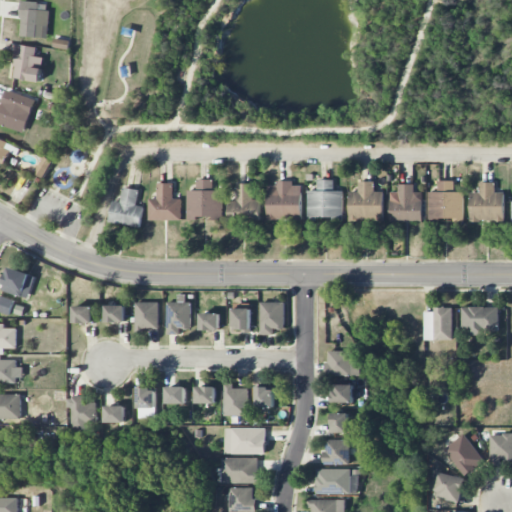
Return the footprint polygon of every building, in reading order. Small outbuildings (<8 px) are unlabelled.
[(49,38),(49,11),(44,11),(44,3),(22,2),(21,37),(49,38)] [(54,48),(69,50),(71,41),(55,39),(54,48)] [(35,56),(37,48),(17,45),(12,78),(40,83),(44,58),(35,56)] [(0,124),(23,133),(35,100),(7,90),(0,108),(0,124)] [(0,172),(10,142),(0,138),(0,172)] [(34,173),(43,178),(52,161),(44,157),(34,173)] [(223,218),(223,191),(213,191),(213,180),(197,180),(197,191),(188,191),(187,218),(223,218)] [(343,219),(343,191),(334,191),(334,180),(318,180),(317,191),(308,191),(307,220),(317,220),(317,219),(343,219)] [(455,181),(438,181),(438,192),(428,192),(428,219),(454,218),(454,222),(464,222),(463,192),(455,192),(455,181)] [(302,219),(302,186),(293,186),(293,182),(267,183),(267,220),(302,219)] [(384,192),(374,192),(374,182),(358,182),(358,192),(350,192),(349,220),(383,221),(384,192)] [(181,221),(182,199),(173,199),(173,184),(157,183),(157,199),(149,199),(148,220),(181,221)] [(504,222),(504,193),(495,193),(496,183),(480,183),(480,192),(470,192),(470,221),(504,222)] [(261,200),(253,200),(253,184),(237,184),(237,200),(229,200),(229,212),(237,213),(237,220),(260,221),(261,200)] [(422,222),(422,192),(414,192),(414,185),(398,184),(398,192),(390,192),(390,221),(422,222)] [(109,222),(140,228),(144,207),(136,206),(139,190),(123,187),(120,203),(113,201),(109,222)] [(2,290),(28,299),(36,277),(9,268),(2,290)] [(191,302),(185,302),(185,295),(177,295),(177,303),(167,302),(167,332),(180,332),(180,329),(191,330),(191,302)] [(14,300),(0,296),(0,312),(10,315),(14,300)] [(159,303),(136,302),(135,330),(159,331),(159,303)] [(285,302),(260,303),(261,335),(275,335),(275,329),(285,329),(285,302)] [(126,305),(107,305),(106,322),(125,323),(126,305)] [(93,306),(74,307),(74,323),(94,323),(93,306)] [(452,307),(434,308),(434,312),(424,312),(425,340),(453,340),(452,307)] [(499,308),(462,307),(462,328),(470,328),(470,335),(488,335),(488,331),(499,332),(499,308)] [(233,331),(251,331),(251,308),(233,309),(233,331)] [(201,330),(220,330),(220,314),(201,313),(201,330)] [(17,329),(5,329),(5,324),(0,324),(0,348),(17,349),(17,329)] [(360,377),(360,361),(351,360),(352,351),(328,351),(327,375),(360,377)] [(17,359),(0,359),(0,383),(21,383),(21,367),(17,367),(17,359)] [(248,416),(248,389),(233,389),(233,384),(225,384),(225,417),(248,416)] [(332,402),(354,403),(354,385),(333,384),(332,402)] [(187,387),(167,387),(167,403),(186,404),(187,387)] [(216,403),(216,387),(197,387),(197,403),(216,403)] [(256,407),(274,408),(275,388),(257,387),(256,407)] [(156,389),(139,389),(138,408),(156,409),(156,389)] [(21,394),(0,394),(0,418),(22,418),(21,394)] [(85,397),(67,397),(67,408),(72,408),(71,432),(88,433),(88,423),(96,424),(97,403),(85,402),(85,397)] [(125,423),(125,406),(106,406),(106,423),(125,423)] [(349,413),(332,414),(332,434),(349,433),(349,413)] [(266,429),(225,428),(225,454),(266,454),(266,429)] [(511,434),(491,435),(491,460),(511,459),(511,434)] [(486,461),(464,435),(445,450),(466,476),(486,461)] [(350,440),(325,440),(325,465),(350,465),(350,440)] [(258,458),(222,458),(223,484),(258,483),(258,458)] [(466,479),(439,472),(432,496),(458,503),(466,479)] [(254,487),(230,488),(230,511),(255,511),(254,487)] [(18,511),(19,498),(0,498),(0,511),(18,511)] [(311,511),(345,511),(346,500),(307,499),(307,508),(312,508),(311,511)]
